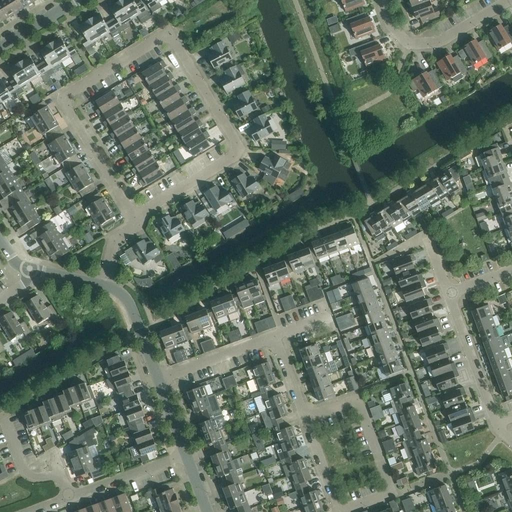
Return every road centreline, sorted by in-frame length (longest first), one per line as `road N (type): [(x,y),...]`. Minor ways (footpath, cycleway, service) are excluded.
road 1 (residential): [(137,222),(240,151),(168,33),(61,98)]
road 2 (residential): [(309,418),(279,337),(160,380)]
road 3 (residential): [(347,511),(396,494),(360,399),(309,418)]
road 4 (residential): [(380,0),(408,44),(438,42),(510,0)]
road 5 (residential): [(511,441),(496,422),(449,293)]
road 6 (residential): [(61,98),(137,222)]
road 7 (residential): [(69,499),(188,454)]
